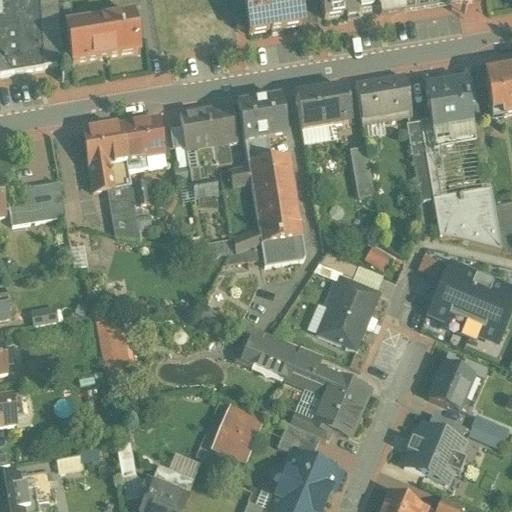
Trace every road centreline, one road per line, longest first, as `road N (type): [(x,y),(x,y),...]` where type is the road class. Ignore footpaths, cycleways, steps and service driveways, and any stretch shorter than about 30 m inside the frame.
road 1 (residential): [(0,128),(511,36)]
road 2 (residential): [(386,349),(411,358),(350,511)]
road 3 (track): [(511,264),(429,250),(386,349)]
